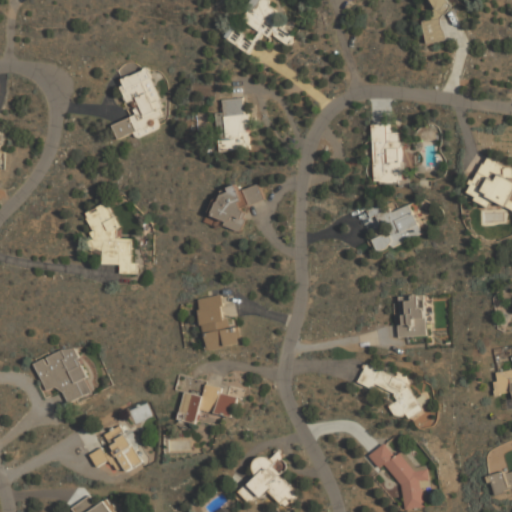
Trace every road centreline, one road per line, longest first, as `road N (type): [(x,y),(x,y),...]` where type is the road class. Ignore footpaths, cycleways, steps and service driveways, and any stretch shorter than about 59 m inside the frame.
road 1 (residential): [(339,511),(282,381),(302,281),(298,196),(309,141),(323,115),(365,93),(511,107)]
road 2 (residential): [(0,67),(28,68),(52,85),(59,113),(37,176),(0,215),(8,511)]
